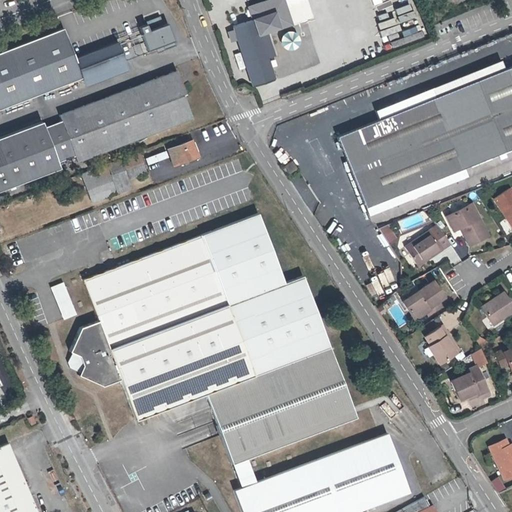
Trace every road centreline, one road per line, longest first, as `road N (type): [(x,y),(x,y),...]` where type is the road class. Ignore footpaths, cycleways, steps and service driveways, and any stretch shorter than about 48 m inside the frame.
road 1 (unclassified): [(246,127),(447,436)]
road 2 (residential): [(246,127),(511,20)]
road 3 (unclassified): [(103,511),(0,304)]
road 4 (unclassified): [(188,0),(246,127)]
